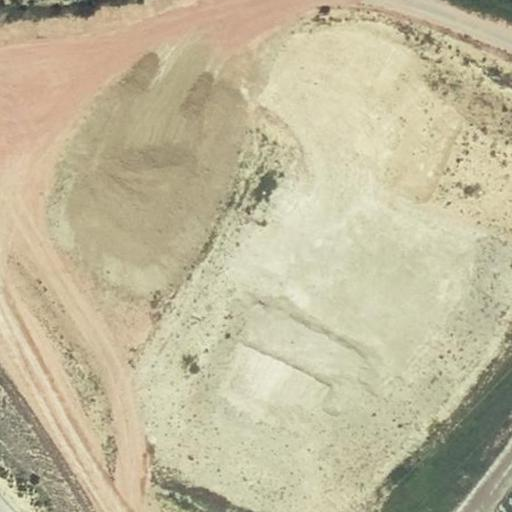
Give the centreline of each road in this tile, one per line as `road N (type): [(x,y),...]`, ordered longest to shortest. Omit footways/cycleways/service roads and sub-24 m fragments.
road 1 (track): [(0,70),(251,10),(331,0)]
road 2 (track): [(109,511),(0,340)]
road 3 (track): [(396,0),(511,44)]
